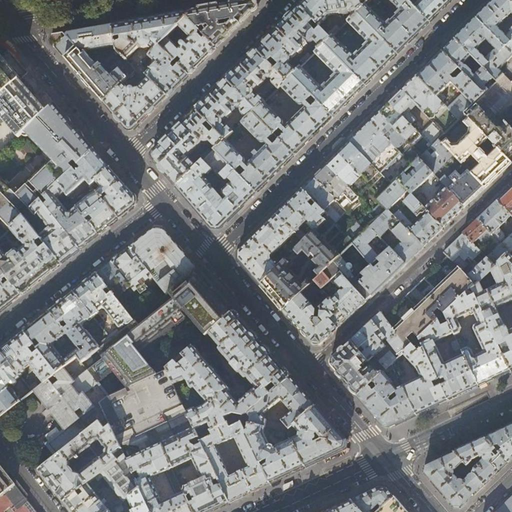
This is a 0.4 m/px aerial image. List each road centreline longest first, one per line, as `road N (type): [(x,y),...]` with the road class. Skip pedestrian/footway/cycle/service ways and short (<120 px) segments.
road 1 (residential): [(472,0),(211,256)]
road 2 (residential): [(308,368),(511,175)]
road 3 (residential): [(125,157),(279,0)]
road 4 (residential): [(0,329),(163,201)]
road 5 (residential): [(5,19),(125,157)]
road 6 (residential): [(211,256),(308,368)]
road 7 (residential): [(385,457),(511,399)]
road 8 (residential): [(385,457),(268,511)]
